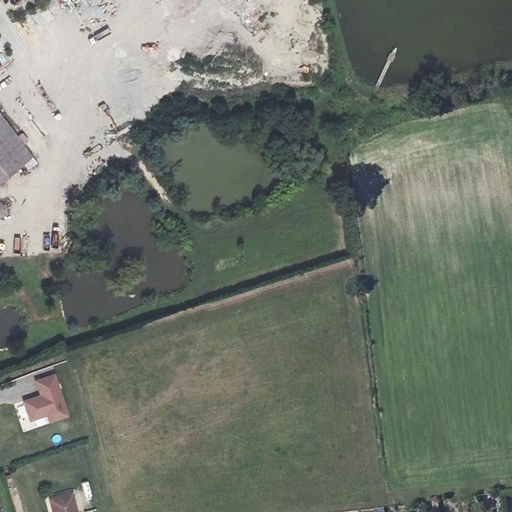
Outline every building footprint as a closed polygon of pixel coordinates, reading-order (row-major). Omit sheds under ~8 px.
[(27,31),(36,28),(31,14),(22,18),(27,31)] [(111,132),(137,122),(134,114),(108,123),(111,132)] [(0,118),(0,178),(29,159),(0,118)] [(47,418),(49,424),(69,418),(56,374),(35,380),(39,396),(23,401),(30,423),(47,418)] [(54,511),(52,503),(30,509),(30,511),(54,511)]
